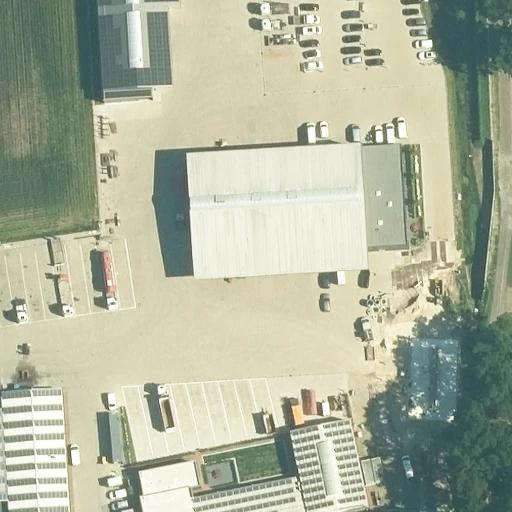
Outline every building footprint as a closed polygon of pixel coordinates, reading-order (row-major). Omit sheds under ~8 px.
[(429,178),(172,216),(182,284),(253,273),(249,248),(373,229),(377,255),(439,245),(429,178)] [(448,511),(462,294),(433,292),(420,511),(448,511)] [(329,311),(248,327),(253,353),(270,350),(334,337),(329,311)] [(170,331),(102,344),(112,397),(180,384),(170,331)] [(270,350),(280,402),(344,389),(334,337),(270,350)] [(70,511),(61,389),(1,393),(2,413),(9,501),(9,511),(70,511)] [(345,511),(368,508),(344,389),(280,402),(296,479),(302,511),(345,511)] [(280,402),(257,407),(272,484),(296,479),(280,402)] [(0,501),(9,501),(2,413),(0,412),(0,501)] [(382,455),(363,460),(369,483),(388,478),(382,455)] [(202,485),(198,463),(140,475),(145,496),(191,487),(202,485)] [(302,511),(296,479),(272,484),(193,499),(195,511),(302,511)] [(139,497),(142,511),(195,511),(193,499),(191,487),(145,496),(139,497)]
